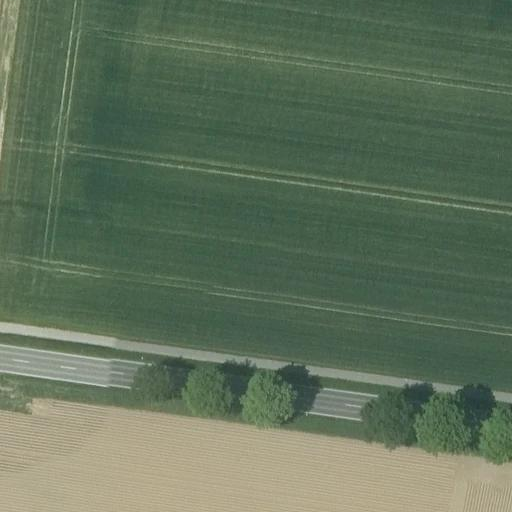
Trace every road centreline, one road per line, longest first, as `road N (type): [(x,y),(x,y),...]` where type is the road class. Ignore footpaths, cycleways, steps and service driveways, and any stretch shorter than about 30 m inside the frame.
road 1 (secondary): [(511,429),(0,356)]
road 2 (track): [(511,396),(0,327)]
